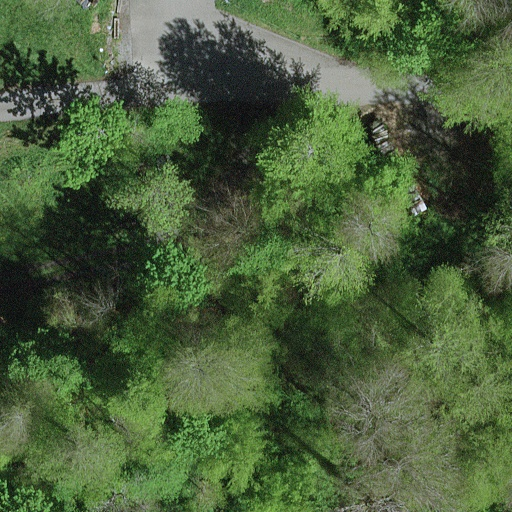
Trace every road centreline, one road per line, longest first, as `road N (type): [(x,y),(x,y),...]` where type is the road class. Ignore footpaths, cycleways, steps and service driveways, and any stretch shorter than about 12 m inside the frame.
road 1 (track): [(0,291),(146,259),(217,211),(258,169),(274,82)]
road 2 (unclassified): [(274,82),(182,84),(36,104)]
road 3 (unclassified): [(511,95),(436,83),(274,82)]
road 4 (unclassified): [(185,0),(186,28),(197,45),(274,82)]
